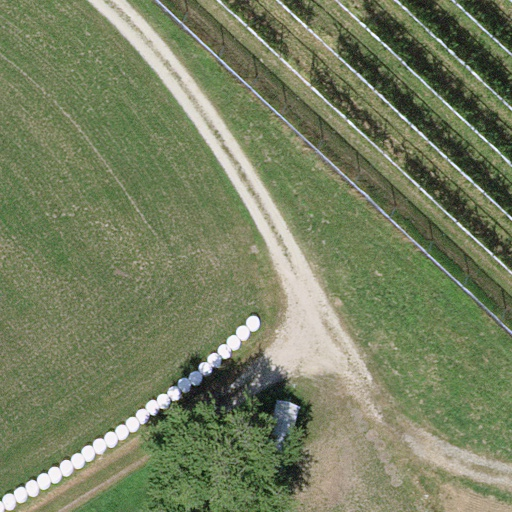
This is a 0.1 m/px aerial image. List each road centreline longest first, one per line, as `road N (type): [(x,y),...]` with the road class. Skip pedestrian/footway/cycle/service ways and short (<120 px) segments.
road 1 (track): [(38,511),(247,374),(314,320),(364,382),(431,391),(511,363)]
road 2 (track): [(314,320),(230,175),(134,40),(87,0)]
